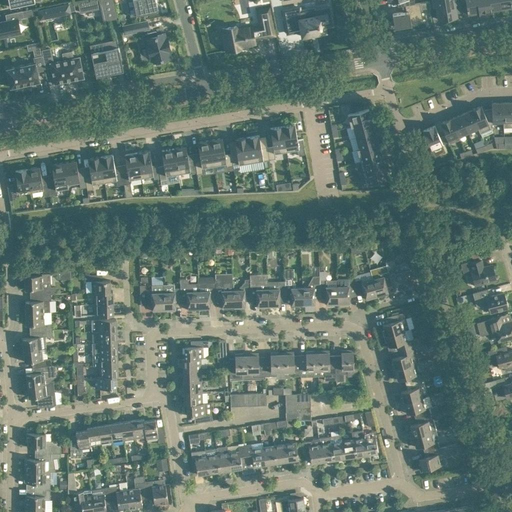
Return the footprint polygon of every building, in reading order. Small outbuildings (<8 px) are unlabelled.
[(85,0),(78,2),(73,3),(74,5),(78,4),(79,11),(80,12),(84,11),(100,7),(101,10),(103,21),(116,18),(118,18),(115,2),(114,0),(85,0)] [(158,10),(155,0),(126,0),(127,0),(126,0),(133,0),(136,15),(158,10)] [(439,19),(448,18),(444,0),(432,0),(434,7),(436,6),(439,19)] [(444,0),(448,18),(456,16),(454,3),(457,3),(456,0),(444,0)] [(473,12),(479,11),(477,0),(465,0),(467,8),(467,10),(468,10),(468,14),(473,13),(473,12)] [(477,0),(479,11),(479,12),(490,10),(490,9),(488,0),(477,0)] [(488,0),(490,9),(501,7),(499,0),(488,0)] [(47,8),(37,10),(38,14),(39,19),(49,17),(65,14),(71,13),(71,11),(75,10),(74,5),(73,3),(73,1),(69,2),(69,3),(63,5),(47,8)] [(414,3),(405,5),(406,11),(392,13),(394,26),(410,24),(411,26),(418,24),(418,23),(423,22),(420,2),(414,3)] [(273,24),(269,7),(257,9),(260,24),(260,26),(273,24)] [(299,7),(283,10),(286,28),(287,28),(287,33),(301,30),(302,33),(302,36),(308,35),(309,35),(311,35),(311,34),(317,33),(320,33),(326,32),(325,29),(325,26),(332,25),(332,20),(331,15),(329,7),(314,9),(314,7),(300,10),(299,7)] [(22,10),(8,13),(10,20),(0,21),(0,36),(21,33),(18,18),(24,17),(22,10)] [(147,20),(123,25),(125,33),(149,28),(147,20)] [(236,25),(222,28),(226,51),(241,48),(240,46),(255,43),(254,39),(263,37),(262,30),(253,32),(252,29),(251,25),(237,28),(236,25)] [(156,31),(145,34),(148,44),(147,44),(151,57),(152,57),(154,62),(155,61),(156,64),(165,62),(164,59),(170,57),(169,51),(170,50),(167,37),(165,37),(164,33),(157,35),(156,31)] [(116,38),(90,44),(96,73),(96,76),(123,70),(123,67),(116,38)] [(39,42),(27,44),(28,51),(32,50),(33,49),(40,48),(39,42)] [(50,48),(42,50),(46,68),(51,67),(54,83),(84,77),(79,56),(73,58),(71,51),(63,53),(64,60),(53,62),(50,48)] [(6,68),(11,87),(40,81),(38,71),(45,69),(42,56),(34,57),(35,62),(6,68)] [(504,126),(511,125),(511,101),(503,102),(504,126)] [(503,126),(504,126),(503,102),(502,102),(492,103),(491,103),(492,109),(487,109),(491,124),(503,124),(503,126)] [(471,110),(478,127),(480,132),(492,127),(491,124),(487,109),(483,110),(481,105),(480,106),(471,110)] [(368,108),(348,114),(351,126),(353,126),(353,125),(371,120),(368,108)] [(461,114),(468,131),(478,127),(471,110),(470,110),(461,114)] [(451,118),(458,136),(459,135),(468,131),(461,114),(451,118)] [(441,122),(441,123),(445,134),(448,141),(449,142),(459,138),(460,138),(459,135),(458,136),(451,118),(441,122)] [(371,120),(353,125),(353,126),(356,137),(375,132),(374,132),(375,132),(372,121),(371,121),(371,120)] [(295,123),(282,125),(286,150),(296,149),(299,155),(305,153),(303,138),(297,139),(295,123)] [(273,145),(267,147),(269,159),(275,158),(274,152),(286,150),(282,125),(270,128),(273,145)] [(435,125),(423,130),(431,149),(442,144),(448,141),(445,134),(439,136),(435,125)] [(375,132),(356,137),(359,148),(378,144),(378,143),(375,132)] [(259,134),(247,137),(251,161),(263,159),(263,160),(267,159),(269,159),(267,147),(261,147),(260,137),(259,134)] [(237,152),(231,153),(233,164),(234,164),(239,163),(251,161),(247,137),(235,139),(235,141),(237,152)] [(222,138),(210,140),(214,165),(226,163),(227,166),(233,165),(233,164),(231,153),(225,154),(222,138)] [(201,160),(195,161),(197,172),(197,173),(203,172),(202,167),(214,165),(210,140),(198,142),(201,160)] [(359,148),(357,149),(360,161),(381,155),(378,144),(359,148)] [(445,152),(442,144),(431,149),(434,157),(445,152)] [(186,146),(174,148),(178,173),(190,171),(190,173),(197,172),(195,161),(194,158),(188,159),(186,146)] [(164,165),(158,166),(160,178),(160,180),(161,184),(179,181),(178,173),(174,148),(162,150),(164,165)] [(149,150),(137,152),(141,177),(153,175),(154,179),(160,178),(158,166),(158,164),(152,165),(149,150)] [(127,167),(121,168),(124,184),(130,183),(129,179),(141,177),(137,152),(125,154),(127,167)] [(113,154),(100,156),(104,181),(116,179),(117,185),(124,184),(121,168),(115,169),(113,154)] [(355,162),(358,174),(363,172),(384,167),(384,166),(381,155),(360,161),(355,162)] [(91,176),(85,177),(87,190),(93,189),(92,183),(104,181),(100,156),(88,158),(91,176)] [(76,160),(64,162),(67,182),(68,185),(79,183),(80,188),(87,187),(85,177),(85,173),(79,174),(76,160)] [(428,161),(423,163),(425,170),(431,168),(428,161)] [(54,179),(48,180),(51,195),(57,194),(56,189),(69,187),(68,185),(64,162),(52,164),(53,174),(54,179)] [(40,166),(27,168),(31,191),(33,198),(44,196),(51,195),(48,180),(42,181),(40,166)] [(384,167),(363,172),(367,184),(387,179),(387,178),(384,167)] [(27,168),(15,170),(19,193),(31,191),(27,168)] [(130,183),(124,184),(126,197),(132,196),(130,183)] [(15,184),(8,185),(9,193),(16,192),(15,184)] [(362,241),(354,244),(356,253),(365,250),(362,241)] [(470,261),(461,263),(464,273),(472,275),(475,285),(475,284),(483,282),(483,283),(496,280),(492,264),(483,266),(481,260),(471,263),(470,261)] [(394,270),(388,271),(391,283),(392,285),(394,285),(397,284),(399,288),(399,290),(410,287),(410,285),(413,284),(416,283),(411,268),(409,269),(409,268),(408,264),(406,262),(404,262),(395,264),(393,266),(393,268),(394,270)] [(377,272),(371,274),(372,278),(377,294),(377,296),(388,293),(388,291),(386,287),(386,284),(391,283),(388,271),(387,264),(375,267),(377,272)] [(295,287),(295,283),(291,277),(293,275),(293,271),(291,269),(285,270),(285,277),(285,284),(285,297),(291,296),(292,306),(303,305),(302,287),(295,287)] [(58,277),(63,282),(64,281),(71,281),(70,270),(59,270),(59,276),(58,277)] [(32,275),(24,275),(25,288),(30,288),(36,288),(36,294),(45,294),(51,293),(56,293),(55,287),(51,287),(51,284),(49,282),(51,280),(51,273),(42,273),(42,274),(40,274),(34,274),(32,275)] [(257,274),(249,274),(250,278),(251,298),(257,298),(257,300),(257,307),(268,307),(268,288),(267,281),(267,279),(258,279),(257,274)] [(308,287),(302,287),(303,303),(303,305),(314,305),(314,303),(314,298),(314,296),(320,295),(320,283),(320,279),(319,275),(313,275),(308,284),(308,287)] [(221,276),(215,276),(215,282),(215,287),(216,290),(216,299),(222,299),(222,302),(222,306),(222,308),(234,308),(233,289),(232,281),(232,280),(223,280),(223,278),(221,276)] [(199,309),(198,282),(188,283),(188,280),(186,278),(180,278),(181,288),(181,300),(187,300),(187,309),(199,309)] [(250,278),(245,279),(245,281),(238,287),(238,289),(233,289),(234,308),(245,307),(245,298),(251,298),(250,278)] [(362,281),(361,278),(355,280),(354,280),(356,292),(364,290),(366,299),(377,296),(372,278),(362,281)] [(326,279),(320,279),(320,283),(320,295),(326,295),(326,298),(326,302),(326,304),(338,304),(338,302),(337,286),(337,279),(326,280),(326,279)] [(348,279),(337,279),(337,286),(338,302),(338,304),(349,304),(349,301),(349,297),(349,294),(355,294),(356,294),(357,294),(356,292),(354,280),(354,279),(348,279)] [(110,291),(110,280),(100,280),(92,280),(92,292),(113,291),(110,291)] [(215,282),(198,282),(199,309),(210,309),(210,302),(210,299),(216,299),(215,282)] [(152,289),(146,289),(146,301),(152,301),(152,304),(153,311),(164,310),(163,292),(163,283),(151,284),(152,289)] [(278,288),(268,288),(268,304),(268,307),(280,306),(280,304),(280,303),(279,297),(285,297),(285,284),(278,285),(278,288)] [(174,291),(163,292),(164,310),(175,310),(175,303),(175,301),(181,300),(181,288),(174,288),(174,291)] [(488,288),(472,292),(476,307),(488,304),(490,312),(508,307),(504,292),(490,296),(488,288)] [(113,303),(113,291),(92,292),(94,292),(95,303),(113,303)] [(30,300),(25,301),(26,312),(44,311),(50,311),(50,308),(50,300),(51,300),(51,293),(45,294),(36,294),(36,300),(30,300)] [(95,315),(104,315),(114,314),(113,303),(95,303),(95,315)] [(44,311),(26,312),(26,324),(29,324),(33,324),(33,330),(37,330),(52,330),(52,323),(51,323),(44,323),(44,311)] [(392,321),(383,324),(384,329),(383,330),(385,335),(404,330),(409,329),(406,318),(405,319),(404,318),(403,312),(399,313),(392,315),(390,316),(392,321)] [(488,319),(477,322),(480,335),(491,332),(492,334),(495,333),(496,336),(497,335),(498,341),(511,337),(511,322),(511,321),(505,322),(502,323),(500,316),(488,319)] [(98,331),(116,330),(116,318),(98,319),(98,329),(98,331)] [(52,336),(52,330),(37,330),(33,330),(33,337),(23,338),(24,349),(41,347),(46,347),(45,336),(52,336)] [(99,342),(117,342),(116,330),(98,331),(99,342)] [(404,330),(385,335),(385,336),(386,341),(387,340),(389,346),(397,343),(399,349),(412,346),(412,345),(410,339),(407,340),(404,330)] [(411,339),(410,339),(412,345),(412,346),(415,345),(414,345),(419,343),(418,338),(411,339)] [(183,358),(203,357),(203,346),(208,346),(208,339),(190,340),(191,346),(184,346),(185,357),(182,357),(183,358)] [(217,357),(224,356),(223,352),(226,351),(226,340),(219,340),(220,352),(217,352),(217,357)] [(93,354),(117,353),(117,342),(99,342),(92,342),(92,353),(93,353),(93,354)] [(401,355),(392,357),(393,363),(392,363),(394,369),(413,364),(419,362),(415,345),(412,346),(399,349),(401,355)] [(502,346),(488,350),(492,366),(498,364),(499,368),(504,366),(505,370),(511,368),(511,349),(507,351),(504,352),(502,346)] [(41,347),(24,349),(25,361),(32,360),(35,360),(36,360),(37,366),(43,365),(51,364),(50,358),(43,359),(41,347)] [(354,368),(353,349),(352,349),(352,351),(349,351),(349,349),(341,350),(341,355),(335,355),(336,379),(336,381),(340,380),(344,380),(344,373),(347,373),(347,368),(354,368)] [(329,355),(329,350),(321,350),(321,352),(317,352),(318,369),(324,369),(324,380),(336,379),(335,355),(329,355)] [(286,353),(282,353),(283,371),(289,370),(289,375),(290,375),(300,374),(300,368),(294,368),(294,355),(294,351),(285,352),(286,353)] [(314,352),(314,351),(306,351),(306,354),(299,354),(300,368),(300,374),(312,374),(312,370),(318,369),(317,352),(314,352)] [(278,354),(278,352),(270,352),(271,369),(265,369),(265,376),(277,375),(276,371),(283,371),(282,353),(278,354)] [(117,353),(99,354),(100,365),(118,364),(117,353)] [(243,355),(243,353),(235,353),(235,357),(229,357),(230,377),(241,377),(241,372),(247,372),(247,355),(243,355)] [(259,370),(258,353),(250,353),(250,355),(247,355),(247,372),(253,372),(254,376),(265,376),(265,369),(259,370)] [(183,369),(201,369),(201,357),(203,357),(183,358),(183,369)] [(33,373),(26,373),(28,385),(49,383),(49,381),(49,380),(55,375),(55,370),(55,364),(51,364),(43,365),(37,366),(37,372),(36,372),(33,373)] [(98,376),(118,376),(118,364),(100,365),(100,376),(98,376)] [(413,364),(394,369),(395,374),(396,374),(398,380),(404,378),(407,377),(408,383),(421,379),(424,379),(422,373),(420,374),(419,373),(416,374),(413,364)] [(183,381),(202,380),(201,369),(183,369),(183,381)] [(98,388),(116,387),(116,376),(118,376),(98,376),(98,378),(98,388)] [(506,377),(492,380),(494,386),(503,384),(507,383),(506,377)] [(407,389),(401,391),(402,397),(401,397),(403,402),(422,397),(419,387),(423,386),(421,379),(408,383),(410,389),(407,389)] [(184,392),(202,391),(202,380),(183,381),(184,392)] [(492,380),(485,382),(486,389),(494,386),(492,380)] [(511,381),(494,386),(496,395),(505,393),(506,397),(511,395),(511,381)] [(56,404),(53,382),(49,383),(28,385),(29,397),(40,396),(41,406),(56,404)] [(202,391),(184,392),(184,403),(184,404),(187,404),(187,403),(202,403),(202,402),(202,391)] [(422,397),(403,402),(404,408),(405,407),(407,413),(413,411),(416,411),(417,417),(430,413),(428,407),(425,407),(422,397)] [(212,413),(211,402),(202,403),(187,403),(187,404),(187,415),(194,415),(195,422),(204,421),(208,420),(213,420),(212,413)] [(369,426),(375,424),(371,411),(365,411),(369,426)] [(417,423),(410,425),(412,430),(410,431),(412,436),(431,431),(436,429),(433,419),(432,419),(430,413),(417,417),(419,422),(417,423)] [(143,418),(132,420),(135,438),(146,436),(144,420),(144,418),(143,418)] [(144,420),(146,436),(146,438),(158,437),(157,426),(155,419),(144,420)] [(132,420),(121,421),(124,439),(135,438),(132,420)] [(121,421),(110,423),(112,441),(124,439),(121,421)] [(272,434),(270,422),(259,423),(260,430),(265,429),(266,435),(272,434)] [(110,423),(98,425),(101,443),(112,441),(110,423)] [(87,427),(87,429),(90,445),(101,443),(98,425),(87,427)] [(77,435),(70,436),(70,446),(70,457),(82,457),(82,448),(84,448),(90,447),(91,447),(90,445),(87,429),(82,430),(76,431),(77,435)] [(431,431),(412,436),(413,441),(414,441),(416,447),(422,445),(425,444),(426,450),(439,447),(438,441),(439,440),(436,429),(431,431)] [(355,434),(352,434),(353,438),(355,455),(363,454),(364,456),(366,455),(364,437),(363,430),(357,431),(355,434)] [(370,436),(364,437),(366,455),(369,455),(369,453),(377,452),(374,431),(369,432),(370,436)] [(26,432),(26,441),(27,441),(27,446),(35,446),(38,446),(38,453),(60,453),(60,446),(49,440),(46,440),(46,433),(26,432)] [(344,459),(342,440),(341,434),(330,436),(331,442),(333,459),(342,457),(342,459),(344,459)] [(323,462),(325,461),(325,460),(333,459),(331,442),(330,436),(319,437),(320,443),(323,462)] [(323,462),(320,443),(319,437),(312,438),(312,440),(302,441),(304,457),(310,456),(311,462),(320,461),(320,462),(323,462)] [(344,459),(347,458),(347,457),(355,455),(353,438),(342,440),(344,459)] [(287,462),(290,461),(290,460),(298,458),(297,448),(296,441),(284,443),(287,462)] [(251,444),(245,445),(247,461),(253,460),(254,465),(262,464),(263,465),(265,465),(263,446),(262,442),(251,444)] [(425,457),(419,458),(421,464),(419,464),(421,470),(440,465),(439,459),(458,453),(455,442),(439,447),(426,450),(428,456),(425,457)] [(287,462),(284,443),(273,445),(276,462),(284,460),(285,462),(287,462)] [(239,450),(228,452),(231,469),(231,470),(234,470),(233,468),(242,467),(241,462),(247,461),(245,445),(238,446),(239,450)] [(265,465),(268,465),(268,463),(276,462),(273,445),(263,446),(265,465)] [(227,446),(216,448),(216,450),(217,453),(220,470),(228,469),(228,471),(231,470),(231,469),(228,452),(227,446)] [(211,450),(209,448),(205,449),(209,474),(212,473),(211,472),(220,470),(216,450),(211,450)] [(201,450),(191,451),(194,470),(197,470),(198,474),(206,473),(206,474),(209,474),(205,449),(201,450)] [(26,463),(26,470),(45,471),(51,471),(56,471),(53,458),(50,459),(50,453),(38,453),(38,459),(35,459),(27,458),(27,463),(26,463)] [(159,468),(167,467),(166,459),(157,460),(159,468)] [(26,470),(26,478),(27,478),(27,482),(37,483),(37,489),(50,489),(50,484),(50,483),(51,479),(51,471),(45,471),(26,470)] [(135,488),(128,489),(131,508),(138,507),(138,506),(142,505),(141,498),(141,495),(147,494),(145,481),(144,481),(143,475),(135,476),(134,478),(135,483),(135,488)] [(155,479),(145,481),(147,494),(153,493),(153,496),(154,503),(159,502),(159,504),(168,503),(165,483),(156,485),(155,479)] [(116,485),(109,486),(111,500),(117,499),(118,501),(119,509),(123,508),(124,509),(131,508),(128,489),(127,489),(120,490),(119,485),(116,485)] [(99,488),(91,489),(94,511),(101,511),(102,511),(107,511),(105,503),(105,500),(111,500),(109,486),(99,488)] [(25,499),(25,507),(45,507),(45,499),(50,499),(50,489),(37,489),(37,495),(27,495),(27,499),(25,499)] [(84,490),(73,492),(73,495),(75,505),(75,507),(82,506),(82,511),(94,511),(91,489),(84,490)] [(288,499),(281,500),(281,504),(285,506),(285,511),(289,510),(308,508),(307,503),(305,503),(304,496),(288,499)] [(260,511),(267,511),(267,507),(265,498),(259,499),(260,511)]
